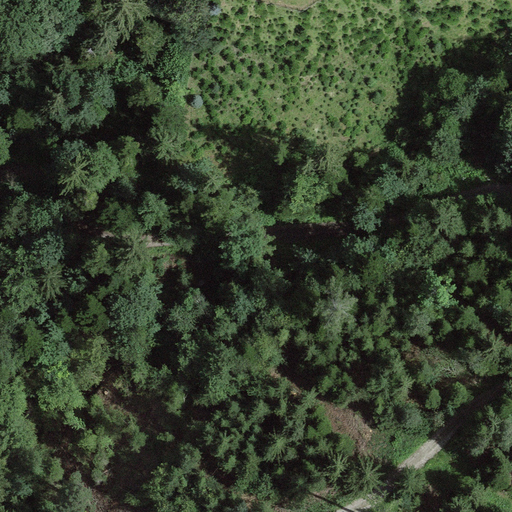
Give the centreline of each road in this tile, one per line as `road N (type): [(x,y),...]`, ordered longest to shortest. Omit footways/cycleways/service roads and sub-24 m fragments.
road 1 (track): [(511,187),(349,228),(134,239),(89,232),(25,162),(0,174)]
road 2 (track): [(345,511),(511,383)]
